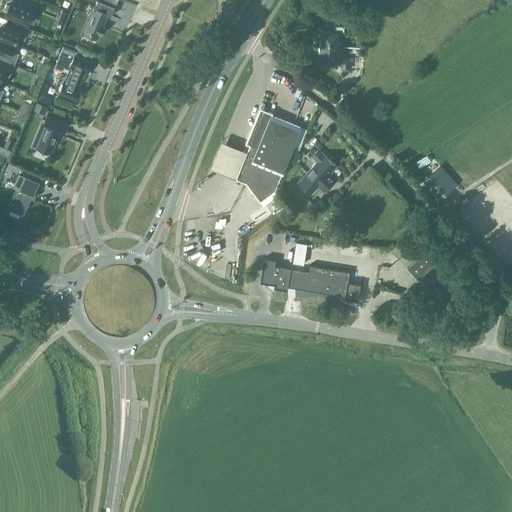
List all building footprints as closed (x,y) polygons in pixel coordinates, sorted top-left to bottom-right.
[(28,22),(37,1),(34,0),(23,0),(23,2),(17,0),(10,0),(9,5),(7,5),(5,10),(7,11),(6,13),(28,22)] [(92,0),(96,1),(93,9),(94,9),(84,33),(85,33),(86,30),(92,32),(91,35),(98,37),(97,38),(98,39),(100,33),(102,34),(105,27),(103,26),(104,24),(107,15),(111,16),(115,7),(105,3),(106,0),(92,0)] [(364,18),(367,8),(345,2),(342,12),(364,18)] [(66,19),(61,16),(58,22),(64,24),(66,19)] [(349,22),(338,22),(339,19),(333,19),(332,31),(323,31),(322,47),(338,48),(344,48),(345,48),(345,40),(338,40),(338,34),(349,35),(349,22)] [(1,24),(0,27),(0,37),(15,44),(22,47),(27,35),(31,37),(34,30),(17,23),(14,29),(1,24)] [(14,65),(19,53),(13,51),(15,44),(0,37),(0,51),(4,53),(2,60),(14,65)] [(78,99),(82,88),(79,86),(85,71),(88,73),(93,61),(76,54),(76,53),(77,53),(78,52),(63,47),(55,68),(63,71),(65,68),(70,70),(65,81),(60,92),(78,99)] [(320,47),(320,53),(322,55),(321,64),(322,64),(323,65),(324,66),(326,66),(328,66),(329,65),(343,65),(342,69),(349,70),(349,68),(349,57),(343,57),(337,57),(338,48),(322,47),(320,47)] [(0,80),(2,82),(6,84),(14,65),(2,60),(0,63),(0,80)] [(291,82),(288,92),(294,94),(297,84),(291,82)] [(247,153),(243,165),(250,175),(247,182),(261,201),(275,190),(282,174),(283,174),(288,161),(295,163),(299,152),(308,130),(302,128),(302,127),(272,115),(273,113),(261,109),(247,143),(251,145),(247,153)] [(38,146),(52,152),(62,128),(65,129),(69,120),(49,111),(45,121),(48,122),(46,127),(40,124),(35,137),(41,139),(38,146)] [(247,153),(222,142),(211,169),(236,180),(247,153)] [(319,161),(300,182),(312,193),(319,185),(325,191),(333,182),(331,180),(334,177),(329,173),(337,165),(325,155),(324,155),(318,150),(313,156),(319,161)] [(9,162),(4,175),(10,178),(13,171),(16,172),(19,166),(9,162)] [(438,168),(421,183),(437,201),(454,186),(438,168)] [(23,214),(32,194),(34,195),(39,182),(19,173),(14,186),(17,187),(8,207),(23,214)] [(308,215),(316,206),(309,199),(301,208),(308,215)] [(261,219),(264,224),(272,221),(269,215),(261,219)] [(399,259),(409,251),(399,241),(390,249),(399,259)] [(291,260),(302,262),(305,245),(295,243),(291,260)] [(339,244),(338,256),(365,257),(366,245),(339,244)] [(407,268),(418,280),(439,260),(428,248),(407,268)] [(265,258),(265,259),(267,259),(263,282),(263,283),(275,285),(275,288),(288,290),(288,287),(291,268),(291,269),(291,268),(275,265),(276,260),(265,258)] [(309,271),(291,269),(291,268),(288,287),(306,290),(345,296),(345,299),(358,301),(361,284),(348,282),(350,272),(310,265),(309,271)] [(377,278),(386,279),(388,267),(378,265),(377,278)] [(458,281),(447,269),(432,282),(444,294),(458,281)] [(7,351),(17,336),(11,333),(1,348),(7,351)]
